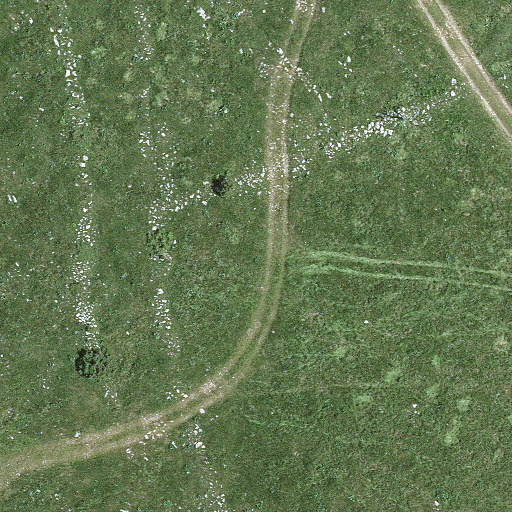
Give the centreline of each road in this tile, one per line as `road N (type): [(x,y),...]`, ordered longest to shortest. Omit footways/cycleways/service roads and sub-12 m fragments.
road 1 (track): [(0,465),(6,455),(215,388),(267,329),(287,56),(300,0)]
road 2 (track): [(425,0),(511,133)]
